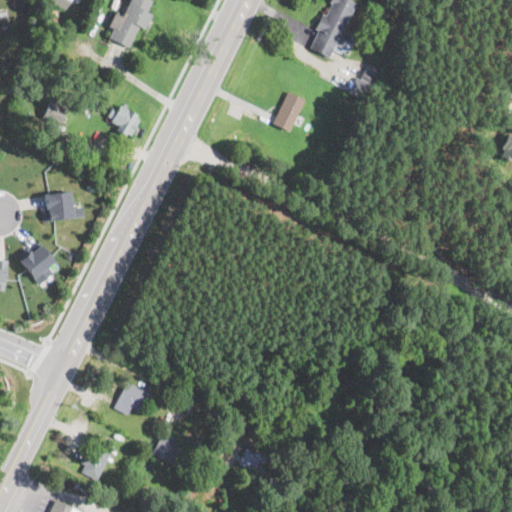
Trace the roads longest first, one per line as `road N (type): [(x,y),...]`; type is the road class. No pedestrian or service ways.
road 1 (residential): [(0,498),(249,0)]
road 2 (residential): [(180,139),(368,226),(511,305)]
